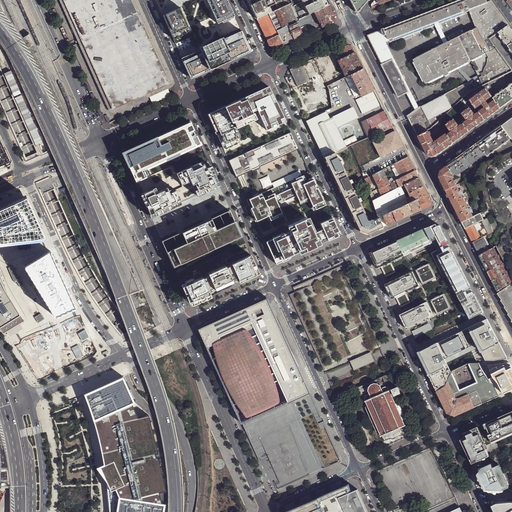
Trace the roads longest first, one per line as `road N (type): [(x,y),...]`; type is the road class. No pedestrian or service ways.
road 1 (motorway): [(120,293),(47,113),(0,32)]
road 2 (tertiary): [(101,140),(183,327)]
road 3 (tertiary): [(275,285),(191,100)]
road 4 (residential): [(268,65),(356,248)]
road 5 (residential): [(356,248),(445,430)]
road 6 (tertiary): [(183,327),(267,511)]
road 7 (residential): [(121,355),(85,308),(26,178)]
road 8 (tertiary): [(358,469),(275,285)]
road 9 (trunk): [(171,453),(120,293)]
road 10 (trunk): [(190,511),(191,473),(177,424),(134,363)]
road 11 (residential): [(425,170),(350,26)]
road 12 (tertiary): [(38,0),(101,140)]
road 13 (residential): [(511,340),(444,209)]
road 14 (motorway): [(0,391),(20,511)]
